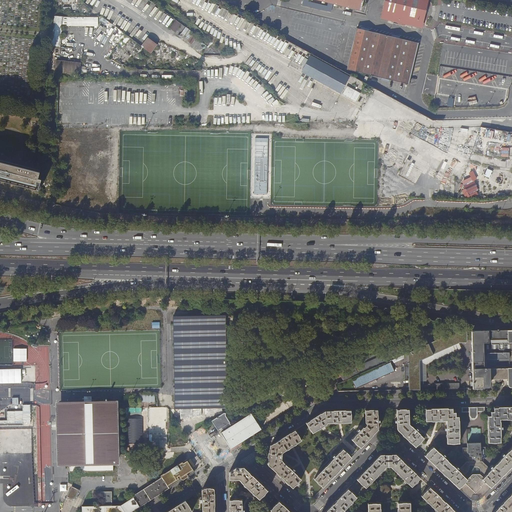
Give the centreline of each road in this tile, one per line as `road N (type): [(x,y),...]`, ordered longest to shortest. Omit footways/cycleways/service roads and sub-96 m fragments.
road 1 (residential): [(243,452),(325,401),(511,397)]
road 2 (trunk): [(511,258),(256,247)]
road 3 (trunk): [(511,240),(256,247)]
road 4 (trunk): [(260,278),(511,320)]
road 5 (trunk): [(260,278),(511,280)]
road 6 (residential): [(475,511),(387,440),(312,511)]
road 7 (trunk): [(0,304),(186,277)]
road 8 (trunk): [(0,267),(186,277)]
road 9 (trunk): [(127,244),(0,219)]
road 10 (trunk): [(256,247),(127,244)]
road 11 (trunk): [(127,244),(0,246)]
